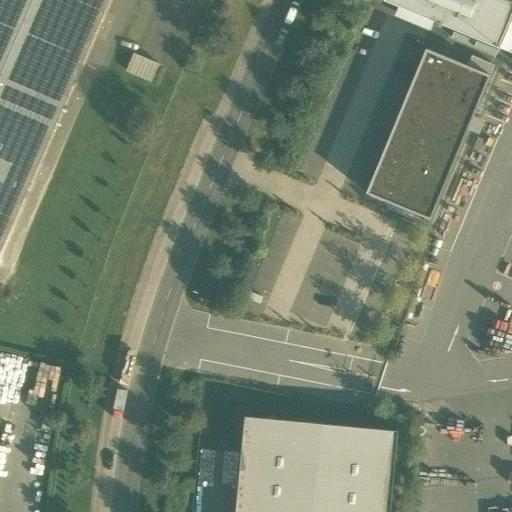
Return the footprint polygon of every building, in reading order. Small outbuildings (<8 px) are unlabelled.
[(0,0),(0,250),(108,0),(0,0)] [(511,0),(383,0),(384,0),(498,47),(511,12),(511,0)] [(511,12),(498,47),(511,53),(511,12)] [(366,194),(431,220),(490,76),(426,49),(366,194)] [(319,176),(339,128),(321,120),(301,168),(319,176)] [(372,429),(246,417),(243,447),(236,511),(388,511),(397,432),(372,429)]
